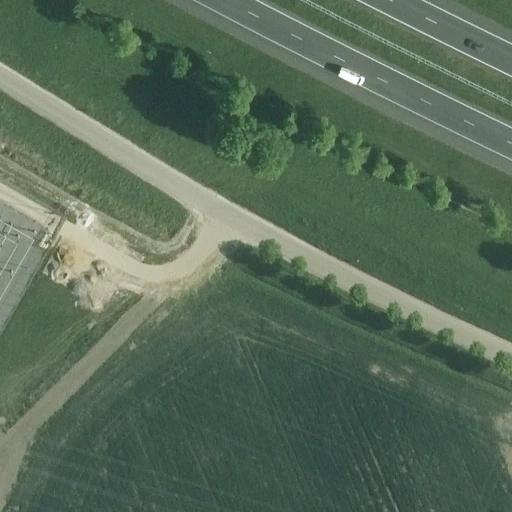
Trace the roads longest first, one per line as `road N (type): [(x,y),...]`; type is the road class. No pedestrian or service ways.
road 1 (unclassified): [(511,358),(231,219),(0,74)]
road 2 (motorway): [(236,0),(511,138)]
road 3 (motorway): [(511,61),(388,0)]
